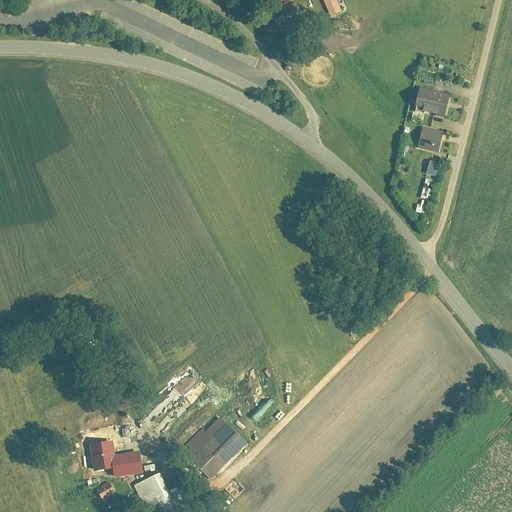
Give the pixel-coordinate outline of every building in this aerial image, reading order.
[(285,27),(287,31),(295,27),(293,23),(298,20),(289,3),(271,12),(280,30),(285,27)] [(421,90),(415,112),(425,114),(426,111),(444,116),(449,97),(421,90)] [(447,134),(426,129),(422,145),(443,150),(447,134)] [(204,429),(179,452),(207,482),(232,459),(204,429)] [(94,447),(98,471),(131,466),(132,475),(163,471),(160,452),(130,456),(130,457),(117,458),(115,444),(94,447)] [(166,474),(138,488),(150,511),(195,511),(197,511),(184,487),(175,491),(166,474)] [(101,492),(105,500),(118,494),(114,486),(101,492)]
